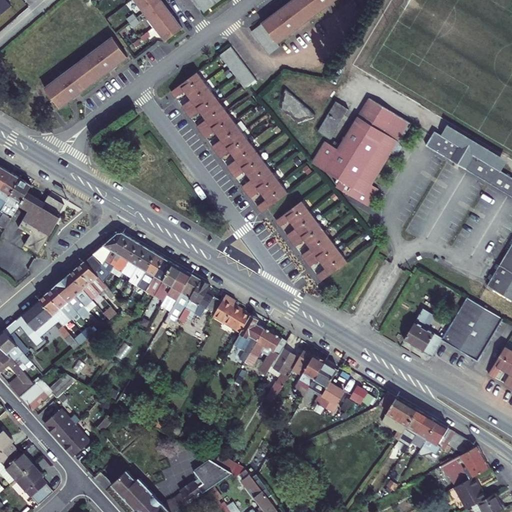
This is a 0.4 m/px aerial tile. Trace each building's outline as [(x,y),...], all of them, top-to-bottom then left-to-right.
[(0,0),(0,14),(10,6),(5,0),(0,0)] [(160,0),(133,0),(151,23),(165,42),(182,29),(160,0)] [(193,0),(203,12),(220,0),(193,0)] [(277,43),(334,0),(292,0),(262,23),(277,43)] [(133,14),(127,19),(130,23),(136,18),(133,14)] [(133,27),(139,23),(136,18),(130,23),(133,27)] [(279,47),(277,43),(262,23),(251,32),(268,55),(279,47)] [(144,42),(150,37),(146,32),(140,37),(144,42)] [(127,57),(112,37),(44,89),(59,108),(127,57)] [(231,47),(219,56),(246,90),(248,88),(257,81),(231,47)] [(243,132),(197,72),(170,92),(175,97),(184,90),(191,99),(181,106),(190,118),(200,110),(206,119),(197,126),(205,138),(215,131),(221,139),(212,146),(216,152),(220,158),(230,151),(237,159),(227,167),(235,178),(245,171),(252,179),(242,186),(250,197),(260,190),(267,199),(257,206),(262,212),(288,193),(243,132)] [(300,122),(303,122),(314,117),(315,117),(316,115),(316,114),(286,89),(285,89),(284,91),(281,103),(281,106),(281,109),(289,115),(290,117),(291,117),(292,118),(293,119),(294,120),(298,123),(300,122)] [(400,143),(411,124),(369,98),(340,145),(335,142),(333,146),(325,142),(312,163),(338,179),(337,180),(340,181),(336,187),(368,207),(379,189),(372,185),(391,153),(393,155),(397,155),(402,147),(400,143)] [(330,139),(348,109),(336,102),(317,132),(330,139)] [(300,134),(305,137),(310,128),(305,126),(300,134)] [(505,163),(446,128),(442,135),(478,157),(501,171),(505,163)] [(426,145),(511,197),(511,177),(501,171),(478,157),(442,135),(434,131),(431,136),(426,145)] [(0,190),(11,173),(1,167),(0,169),(0,190)] [(0,204),(1,205),(4,207),(20,178),(11,173),(0,190),(0,204)] [(27,192),(30,188),(31,185),(20,178),(4,207),(1,211),(4,213),(0,219),(0,225),(5,229),(6,227),(11,219),(19,205),(27,192)] [(44,202),(27,192),(19,205),(28,211),(18,228),(29,235),(23,245),(38,254),(54,227),(51,226),(57,216),(63,205),(48,195),(44,202)] [(321,281),(347,261),(302,201),(276,220),(280,226),(289,219),(296,228),(287,235),(295,246),(304,239),(311,248),(302,255),(310,266),(319,259),(326,268),(317,275),(321,281)] [(60,217),(57,216),(51,226),(54,227),(60,217)] [(15,222),(11,219),(6,227),(10,230),(15,222)] [(281,226),(286,233),(294,228),(289,221),(281,226)] [(117,234),(86,261),(104,283),(110,275),(114,267),(131,238),(123,234),(117,234)] [(131,238),(114,267),(122,273),(124,270),(127,266),(140,243),(131,238)] [(131,265),(137,269),(149,249),(140,243),(127,266),(129,267),(131,265)] [(511,243),(496,271),(487,286),(511,299),(511,243)] [(131,278),(129,282),(137,286),(138,285),(156,253),(149,249),(137,269),(133,275),(131,278)] [(156,253),(138,285),(142,287),(140,291),(144,293),(165,258),(156,253)] [(174,264),(165,258),(144,293),(153,298),(155,295),(174,264)] [(86,261),(78,268),(100,293),(103,291),(110,299),(115,296),(111,292),(104,283),(86,261)] [(182,269),(174,264),(155,295),(161,299),(157,306),(159,308),(182,269)] [(100,293),(78,268),(71,274),(92,300),(97,296),(100,298),(102,296),(100,293)] [(192,275),(182,269),(159,308),(154,317),(158,319),(165,308),(170,312),(192,275)] [(133,275),(124,270),(122,273),(131,278),(133,275)] [(92,300),(71,274),(63,280),(85,306),(92,300)] [(118,280),(110,275),(104,283),(111,292),(116,284),(118,280)] [(170,312),(169,313),(179,319),(202,280),(192,275),(170,312)] [(63,280),(55,287),(77,313),(81,309),(84,313),(88,310),(85,306),(63,280)] [(179,319),(184,322),(191,312),(201,317),(206,308),(215,313),(222,301),(207,291),(210,285),(202,280),(179,319)] [(115,296),(121,287),(116,284),(111,292),(115,296)] [(47,294),(61,309),(65,306),(73,316),(77,313),(55,287),(47,294)] [(57,313),(65,323),(69,319),(61,309),(47,294),(40,300),(53,316),(57,313)] [(222,301),(215,313),(213,316),(241,332),(251,315),(234,305),(236,301),(225,295),(222,301)] [(451,325),(442,340),(478,361),(503,319),(467,297),(451,325)] [(44,341),(40,336),(58,321),(53,316),(40,300),(4,331),(9,337),(20,327),(37,346),(44,341)] [(88,310),(89,311),(97,305),(92,300),(85,306),(88,310)] [(61,309),(69,319),(73,316),(65,306),(61,309)] [(116,313),(111,307),(103,313),(105,315),(109,320),(116,313)] [(144,312),(136,307),(133,312),(141,317),(144,312)] [(432,357),(451,325),(442,320),(435,332),(428,328),(423,325),(431,313),(423,308),(404,341),(432,357)] [(58,321),(62,325),(65,323),(57,313),(53,316),(58,321)] [(428,328),(435,315),(431,313),(423,325),(428,328)] [(241,332),(236,341),(247,347),(240,359),(244,362),(264,328),(257,324),(259,320),(251,315),(241,332)] [(90,328),(87,324),(79,331),(86,339),(94,333),(90,328)] [(95,324),(90,328),(94,333),(99,329),(95,324)] [(79,346),(62,326),(58,329),(75,349),(79,346)] [(282,348),(287,341),(265,327),(264,328),(244,362),(253,367),(255,365),(254,364),(261,351),(268,355),(259,371),(266,375),(269,371),(282,348)] [(0,334),(0,345),(13,361),(18,356),(25,365),(30,361),(27,357),(16,345),(9,337),(4,331),(0,334)] [(30,354),(20,341),(16,345),(27,357),(30,354)] [(0,345),(0,366),(6,362),(14,373),(5,381),(20,398),(20,397),(34,385),(13,361),(0,345)] [(511,350),(505,346),(488,375),(495,379),(501,369),(509,374),(503,384),(511,388),(511,350)] [(299,358),(282,348),(269,371),(279,377),(277,382),(279,383),(274,392),(278,395),(292,370),(299,358)] [(299,358),(292,370),(301,376),(293,390),(304,396),(324,362),(304,350),(299,358)] [(330,383),(338,370),(324,362),(304,396),(297,407),(301,409),(309,403),(316,392),(320,394),(315,402),(318,404),(318,403),(330,383)] [(66,374),(48,389),(40,380),(34,385),(20,397),(33,411),(52,393),(56,398),(77,380),(66,374)] [(332,411),(343,391),(330,383),(318,403),(332,411)] [(115,397),(110,394),(107,398),(116,403),(124,390),(121,388),(115,397)] [(387,391),(380,404),(389,409),(382,421),(395,429),(399,422),(407,427),(417,409),(387,391)] [(150,415),(138,408),(134,414),(146,422),(150,415)] [(55,434),(60,439),(75,426),(60,409),(44,423),(52,432),(54,435),(55,434)] [(402,434),(399,440),(409,446),(412,442),(427,415),(417,409),(407,427),(402,434)] [(427,415),(412,442),(421,447),(437,421),(427,415)] [(421,447),(418,454),(421,457),(426,448),(437,455),(441,447),(445,449),(448,444),(455,432),(437,421),(421,447)] [(160,430),(171,437),(175,431),(164,425),(160,430)] [(75,426),(60,439),(64,445),(63,445),(74,456),(89,442),(75,426)] [(4,430),(0,433),(0,462),(2,461),(17,448),(12,442),(13,441),(4,430)] [(397,431),(394,437),(399,440),(402,434),(397,431)] [(455,432),(448,444),(453,447),(461,435),(455,432)] [(461,435),(453,447),(459,451),(466,439),(461,435)] [(466,439),(459,451),(463,453),(467,451),(473,443),(466,439)] [(195,445),(188,441),(185,445),(193,450),(195,445)] [(475,476),(489,468),(477,446),(467,451),(463,453),(438,467),(440,471),(453,465),(458,474),(465,471),(469,479),(475,476)] [(17,448),(2,461),(17,479),(34,464),(25,453),(22,455),(17,448)] [(214,463),(232,473),(236,466),(219,455),(214,463)] [(231,473),(232,473),(214,463),(209,459),(209,460),(194,471),(199,477),(204,483),(202,485),(206,490),(231,473)] [(116,460),(101,473),(137,511),(155,495),(138,477),(135,480),(116,460)] [(34,464),(17,479),(32,496),(39,505),(44,501),(55,492),(47,483),(42,477),(44,475),(34,464)] [(241,481),(250,474),(236,466),(232,473),(237,476),(241,481)] [(250,474),(241,481),(255,500),(262,509),(258,511),(275,511),(278,510),(273,504),(250,474)] [(474,505),(487,498),(475,476),(469,479),(455,487),(466,509),(474,505)] [(199,477),(180,491),(182,493),(189,503),(203,493),(206,491),(206,490),(202,485),(204,483),(199,477)] [(175,511),(189,503),(182,493),(164,504),(155,495),(137,511),(175,511)] [(500,511),(504,510),(495,493),(487,498),(474,505),(477,511),(500,511)] [(233,501),(226,506),(230,511),(238,511),(240,511),(233,501)]
